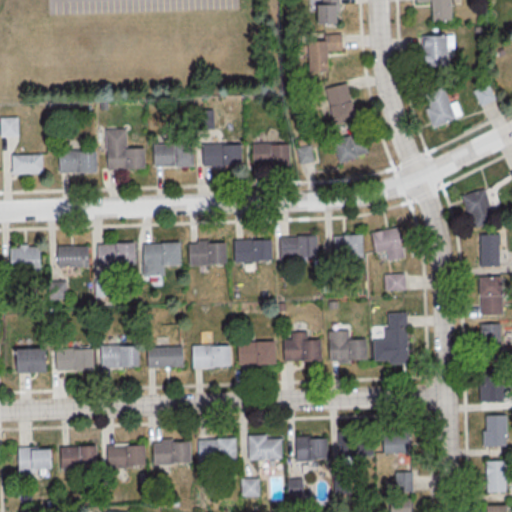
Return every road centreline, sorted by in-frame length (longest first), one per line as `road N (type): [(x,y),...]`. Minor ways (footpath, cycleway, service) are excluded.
road 1 (residential): [(511,128),(351,197),(0,209)]
road 2 (residential): [(447,511),(437,240),(386,94),(375,0)]
road 3 (residential): [(444,393),(0,408)]
